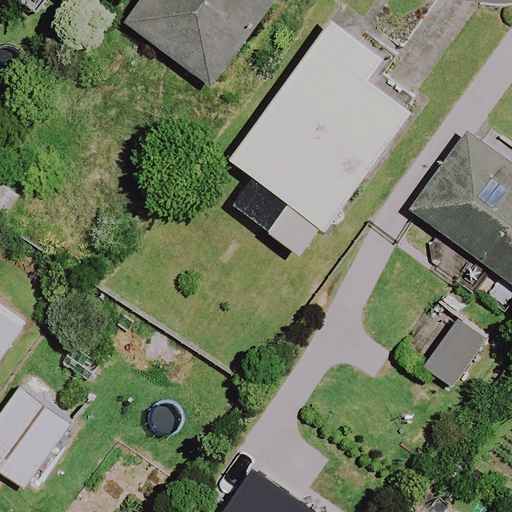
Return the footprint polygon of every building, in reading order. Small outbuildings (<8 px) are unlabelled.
[(152,0),(134,28),(219,85),(276,0),(152,0)] [(395,58),(338,18),(235,163),(247,171),(226,201),(310,261),(416,112),(377,84),(395,58)] [(511,159),(471,131),(413,212),(511,282),(511,159)] [(0,365),(27,327),(0,307),(0,365)] [(487,344),(436,309),(408,350),(458,386),(487,344)] [(74,423),(23,386),(0,418),(0,472),(26,491),(74,423)]
